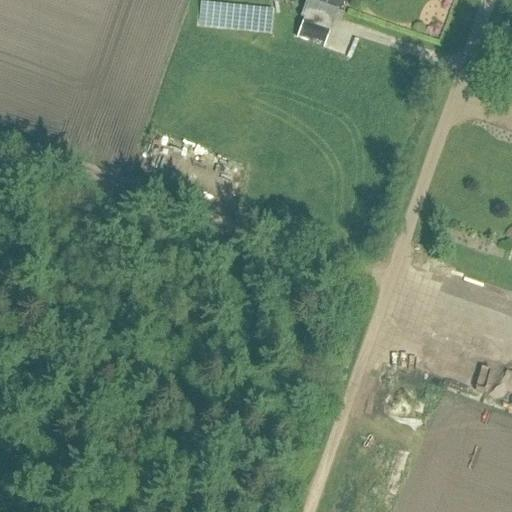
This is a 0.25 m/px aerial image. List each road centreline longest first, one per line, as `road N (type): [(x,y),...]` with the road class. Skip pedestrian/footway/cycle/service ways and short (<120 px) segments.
road 1 (unclassified): [(311,511),(488,0)]
road 2 (track): [(0,145),(389,286)]
